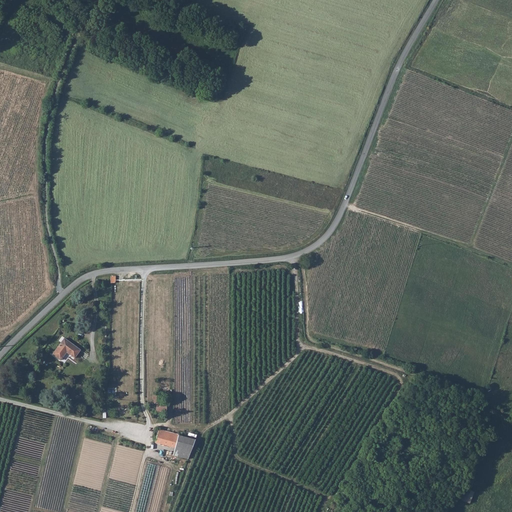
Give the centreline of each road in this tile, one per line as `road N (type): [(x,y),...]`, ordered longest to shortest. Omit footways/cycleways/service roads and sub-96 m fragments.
road 1 (unclassified): [(0,359),(90,275),(291,258),(320,243),(344,207),(397,66),(437,0)]
road 2 (track): [(291,258),(301,346),(376,367),(400,384)]
road 3 (track): [(301,346),(207,427),(149,424)]
road 4 (track): [(344,207),(511,268)]
road 5 (track): [(146,435),(142,268)]
road 6 (track): [(199,154),(256,0)]
road 7 (track): [(90,275),(105,426)]
road 8 (track): [(0,400),(146,435)]
